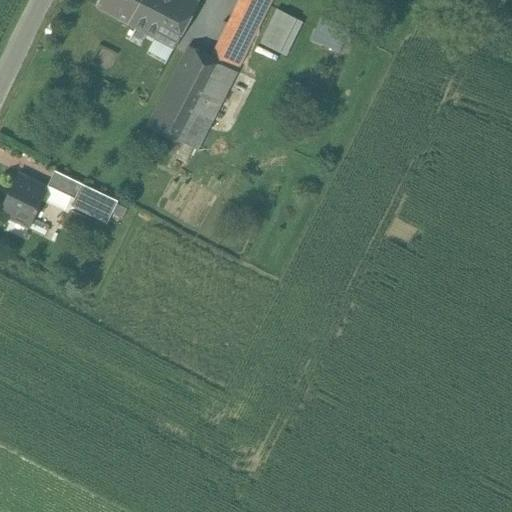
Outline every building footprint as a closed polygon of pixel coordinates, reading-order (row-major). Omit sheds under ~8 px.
[(98,0),(95,5),(126,23),(139,0),(98,0)] [(191,0),(139,0),(126,23),(173,51),(200,4),(191,0)] [(266,0),(244,0),(212,62),(235,73),(271,3),(266,0)] [(259,41),(287,55),(304,21),(276,7),(259,41)] [(348,34),(320,20),(310,42),(338,55),(348,34)] [(212,62),(189,49),(148,128),(196,153),(237,74),(212,62)] [(82,184),(55,170),(48,185),(75,198),(82,184)] [(48,192),(18,177),(3,207),(17,214),(14,218),(31,227),(48,192)] [(118,201),(82,184),(75,198),(71,206),(107,223),(118,201)]
